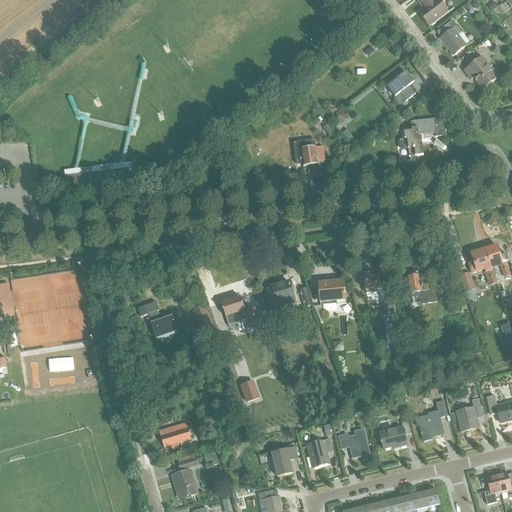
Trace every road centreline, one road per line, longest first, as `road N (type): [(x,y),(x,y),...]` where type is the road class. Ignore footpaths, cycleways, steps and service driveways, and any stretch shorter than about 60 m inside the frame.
road 1 (tertiary): [(511,181),(0,241)]
road 2 (residential): [(511,120),(468,110),(383,0)]
road 3 (residential): [(156,511),(113,357)]
road 4 (residential): [(313,511),(314,501),(452,467)]
